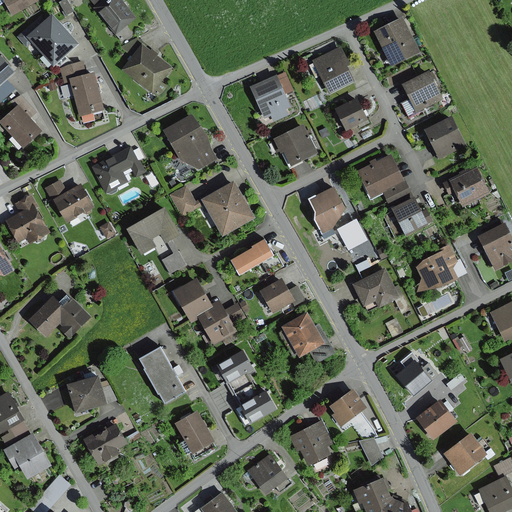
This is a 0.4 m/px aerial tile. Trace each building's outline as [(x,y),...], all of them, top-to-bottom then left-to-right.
[(0,0),(0,4),(7,1),(15,14),(39,0),(0,0)] [(75,11),(68,0),(62,0),(60,2),(67,15),(75,11)] [(91,0),(95,5),(94,7),(122,42),(133,33),(127,25),(138,17),(123,0),(91,0)] [(40,16),(17,36),(28,47),(34,42),(55,65),(67,54),(80,43),(54,13),(45,21),(40,16)] [(401,19),(372,33),(390,69),(419,54),(401,19)] [(132,56),(144,42),(137,37),(120,47),(132,56)] [(132,56),(122,68),(153,93),(154,92),(159,95),(163,92),(169,85),(163,80),(174,66),(158,54),(160,52),(153,47),(152,48),(144,42),(132,56)] [(340,48),(311,62),(328,95),(354,83),(346,68),(349,67),(340,48)] [(0,51),(0,103),(17,88),(8,79),(18,71),(0,51)] [(61,68),(74,62),(67,54),(55,65),(58,69),(61,68)] [(65,82),(72,81),(80,115),(82,115),(94,112),(106,109),(96,70),(87,72),(84,60),(74,62),(73,62),(61,68),(65,82)] [(428,73),(401,85),(415,114),(441,102),(428,73)] [(275,76),(249,89),(263,120),(270,117),(273,123),(288,116),(285,110),(290,108),(275,76)] [(18,105),(26,98),(22,94),(13,99),(18,105)] [(18,105),(1,120),(25,146),(44,129),(33,116),(38,111),(26,98),(18,105)] [(357,101),(336,111),(345,131),(366,122),(357,101)] [(94,112),(82,115),(84,123),(96,120),(94,112)] [(194,112),(165,128),(181,159),(200,169),(219,158),(213,148),(210,135),(194,112)] [(451,118),(422,132),(437,163),(466,149),(451,118)] [(302,126),(270,141),(277,156),(282,153),(289,169),(316,156),(302,126)] [(132,146),(93,166),(106,193),(109,192),(109,193),(112,194),(117,191),(118,188),(118,187),(130,181),(125,171),(131,168),(136,177),(147,171),(141,159),(139,160),(132,146)] [(403,183),(389,156),(355,173),(369,200),(381,194),(403,183)] [(488,196),(475,170),(448,183),(461,209),(488,196)] [(62,178),(44,187),(54,204),(57,202),(68,222),(79,216),(79,214),(84,211),(85,212),(88,214),(92,211),(93,208),(97,206),(83,182),(68,190),(62,178)] [(206,203),(225,235),(258,216),(236,178),(203,197),(206,203)] [(390,209),(412,198),(404,182),(403,183),(381,194),(390,209)] [(197,201),(187,184),(170,194),(183,216),(200,206),(197,201)] [(333,189),(307,202),(313,216),(313,224),(321,238),(331,232),(344,211),(333,189)] [(21,211),(6,219),(19,242),(27,238),(30,243),(36,240),(46,235),(52,231),(32,194),(16,203),(21,211)] [(206,203),(203,197),(197,201),(200,206),(206,203)] [(402,236),(403,238),(427,227),(412,198),(390,209),(391,212),(383,217),(394,239),(402,236)] [(167,204),(128,226),(139,245),(154,237),(162,233),(167,241),(168,241),(173,238),(183,232),(167,204)] [(355,220),(336,231),(348,252),(367,242),(355,220)] [(110,221),(100,226),(107,238),(117,233),(110,221)] [(511,241),(504,225),(476,238),(492,272),(511,263),(511,241)] [(255,245),(233,258),(242,273),(262,261),(277,253),(267,236),(254,244),(255,245)] [(158,244),(154,237),(139,245),(144,253),(158,244)] [(168,241),(175,253),(180,250),(173,238),(168,241)] [(0,240),(0,274),(1,274),(5,276),(15,270),(12,264),(13,263),(0,240)] [(387,245),(375,251),(381,261),(392,255),(387,245)] [(420,280),(416,293),(443,289),(458,281),(452,269),(457,263),(448,246),(438,251),(439,253),(423,262),(415,269),(420,280)] [(180,250),(175,253),(163,259),(171,273),(188,264),(180,250)] [(278,252),(277,253),(262,261),(270,274),(285,265),(278,252)] [(384,270),(351,286),(354,294),(362,310),(374,304),(377,311),(398,300),(384,270)] [(193,321),(200,317),(198,314),(215,304),(214,302),(199,275),(175,289),(193,321)] [(284,276),(261,289),(275,312),(293,302),(295,306),(306,299),(298,285),(291,289),(284,276)] [(61,299),(55,293),(30,317),(48,335),(59,324),(72,337),(93,315),(73,295),(72,296),(69,292),(61,299)] [(221,298),(214,302),(215,304),(198,314),(200,317),(215,344),(224,339),(227,344),(239,337),(236,331),(239,330),(235,323),(227,308),(221,298)] [(246,300),(240,303),(244,311),(250,308),(246,300)] [(232,306),(227,308),(235,323),(247,317),(239,302),(232,306)] [(511,302),(489,314),(505,343),(511,339),(511,302)] [(309,310),(283,324),(286,329),(299,353),(301,356),(310,351),(317,363),(322,360),(315,348),(327,341),(318,325),(309,310)] [(321,323),(318,325),(327,341),(315,348),(322,360),(337,352),(331,342),(321,323)] [(299,353),(286,329),(280,332),(293,356),(299,353)] [(175,367),(163,344),(141,356),(147,366),(145,366),(160,393),(161,392),(167,402),(189,389),(180,373),(184,371),(180,364),(175,367)] [(229,381),(230,381),(254,368),(256,367),(245,347),(219,362),(229,381)] [(511,354),(498,361),(511,388),(511,354)] [(413,362),(394,378),(412,399),(431,383),(413,362)] [(256,372),(254,368),(230,381),(242,403),(266,389),(264,386),(259,389),(251,375),(256,372)] [(85,377),(68,382),(77,411),(110,402),(104,381),(101,372),(96,374),(85,377)] [(104,381),(110,402),(118,400),(108,380),(104,381)] [(230,381),(229,381),(227,382),(240,406),(243,405),(242,403),(230,381)] [(279,406),(269,388),(266,389),(242,403),(243,405),(252,421),(279,406)] [(353,389),(329,407),(335,414),(331,416),(345,431),(352,426),(362,440),(377,437),(374,429),(361,413),(367,408),(360,400),(353,389)] [(10,390),(0,395),(0,433),(8,429),(11,427),(24,420),(27,418),(19,405),(21,404),(17,397),(15,398),(10,390)] [(439,401),(414,420),(431,443),(456,424),(439,401)] [(252,421),(243,405),(240,406),(236,409),(245,426),(252,421)] [(217,440),(199,409),(192,413),(191,412),(181,418),(181,419),(176,422),(193,451),(194,454),(192,455),(195,460),(218,447),(215,441),(217,440)] [(31,433),(24,420),(11,427),(18,441),(31,433)] [(326,441),(332,438),(323,420),(317,422),(326,441)] [(317,422),(294,434),(301,449),(309,465),(332,453),(329,446),(326,441),(317,422)] [(95,433),(85,438),(100,465),(122,453),(120,448),(129,443),(118,423),(96,435),(95,433)] [(18,441),(11,427),(8,429),(10,432),(2,437),(7,447),(18,441)] [(7,447),(5,448),(16,468),(22,464),(29,477),(53,464),(35,431),(31,433),(18,441),(7,447)] [(301,449),(294,434),(290,436),(297,451),(301,449)] [(469,435),(442,457),(459,477),(486,456),(469,435)] [(335,443),(332,438),(326,441),(329,446),(335,443)] [(193,451),(186,439),(179,443),(186,455),(193,451)] [(384,457),(373,439),(359,442),(371,466),(384,457)] [(272,453),(249,470),(267,494),(276,487),(280,492),(293,483),(272,453)] [(511,463),(509,458),(491,467),(498,480),(504,478),(511,473),(511,463)] [(47,511),(72,484),(60,474),(31,507),(35,511),(47,511)] [(386,475),(355,488),(361,502),(365,501),(369,511),(415,511),(410,499),(406,501),(396,497),(395,494),(393,495),(386,475)] [(498,480),(477,491),(487,511),(506,511),(511,509),(511,493),(504,478),(498,480)] [(239,511),(224,490),(194,511),(239,511)] [(0,511),(4,511),(10,506),(0,497),(0,511)]
